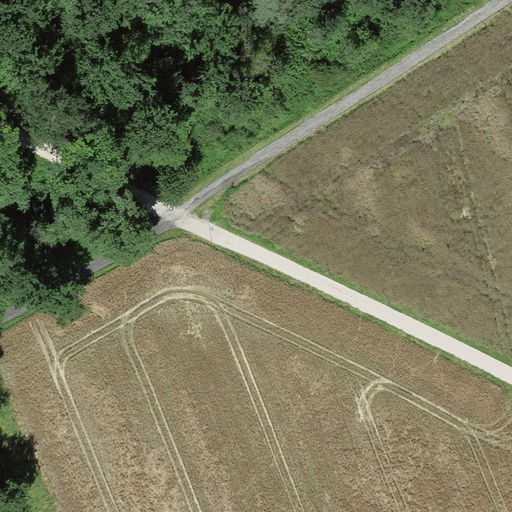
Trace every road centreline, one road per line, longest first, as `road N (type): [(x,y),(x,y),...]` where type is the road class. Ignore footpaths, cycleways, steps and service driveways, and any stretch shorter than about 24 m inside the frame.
road 1 (unknown): [(506,0),(0,312)]
road 2 (track): [(0,127),(511,377)]
